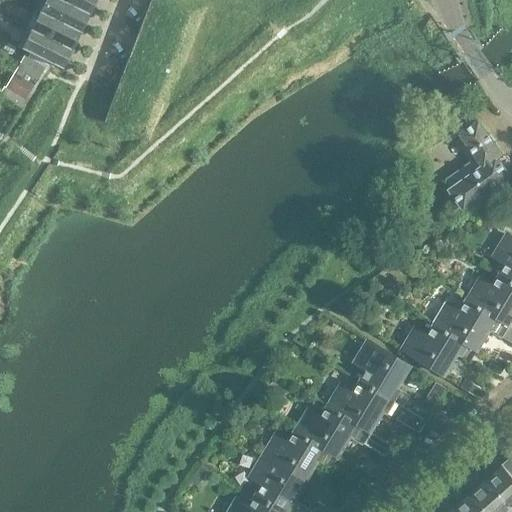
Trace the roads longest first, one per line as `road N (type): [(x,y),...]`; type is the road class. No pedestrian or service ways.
road 1 (residential): [(368,511),(511,388)]
road 2 (tertiary): [(511,102),(470,52),(443,0)]
